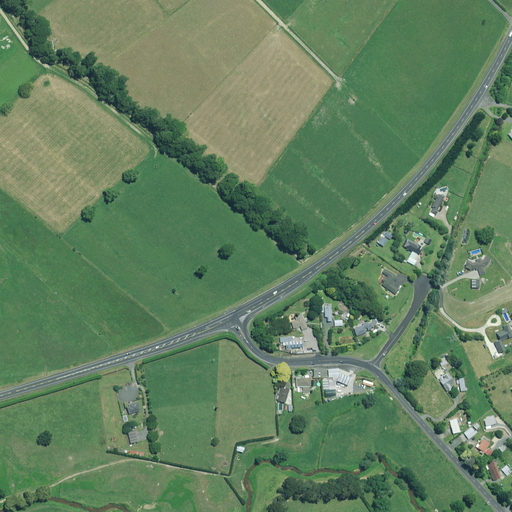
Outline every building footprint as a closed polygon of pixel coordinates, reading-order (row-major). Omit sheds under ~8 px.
[(445,196),(438,193),(435,198),(436,199),(432,207),(433,207),(430,215),(434,217),(445,196)] [(387,240),(382,237),(378,244),(383,247),(387,240)] [(423,247),(408,240),(404,247),(407,249),(407,250),(408,251),(408,250),(412,251),(407,262),(414,265),(416,261),(414,260),(417,254),(420,255),(422,251),(423,247)] [(475,262),(467,260),(464,269),(479,273),(479,276),(485,274),(483,268),(493,263),(489,255),(480,259),(475,261),(475,262)] [(397,277),(386,269),(383,273),(388,277),(382,285),(395,295),(399,290),(392,284),(396,279),(397,277)] [(323,308),(324,312),(325,317),(327,317),(327,322),(332,321),(330,306),(323,307),(323,308)] [(343,312),(340,319),(344,321),(345,318),(349,320),(351,316),(343,312)] [(304,320),(301,313),(294,316),(296,320),(291,322),(294,329),(300,327),(302,330),(308,328),(305,320),(304,320)] [(368,332),(371,330),(379,321),(373,316),(368,322),(362,324),(362,325),(354,328),(356,336),(366,333),(365,329),(367,328),(368,332)] [(496,334),(499,339),(494,342),(499,354),(506,351),(502,341),(509,338),(511,336),(511,332),(508,324),(503,326),(505,330),(496,334)] [(292,348),(292,342),(291,337),(285,337),(285,342),(283,343),(283,346),(285,346),(286,349),(292,348)] [(447,364),(445,358),(439,361),(441,366),(447,364)] [(350,373),(340,369),(328,369),(328,378),(332,378),(332,379),(322,380),(323,390),(329,389),(329,386),(336,386),(339,382),(348,386),(354,372),(351,370),(350,373)] [(453,381),(447,374),(443,376),(445,378),(440,382),(447,391),(452,388),(449,384),(453,381)] [(465,388),(463,376),(461,376),(461,378),(459,379),(459,380),(456,381),(457,384),(459,384),(461,392),(467,391),(467,388),(465,388)] [(303,386),(310,386),(310,378),(297,378),(297,386),(303,386)] [(289,389),(282,387),(277,400),(285,403),(289,389)] [(140,411),(137,401),(125,405),(126,408),(127,408),(129,414),(140,411)] [(460,432),(456,419),(449,421),(453,434),(460,432)] [(476,434),(471,428),(464,433),(468,439),(476,434)] [(138,442),(135,432),(128,434),(131,444),(138,442)] [(475,447),(481,450),(479,453),(483,455),(484,452),(490,456),(492,451),(487,448),(490,444),(483,439),(479,445),(477,444),(475,447)] [(499,478),(493,461),(487,463),(488,466),(486,467),(487,470),(488,469),(493,481),(499,478)] [(511,471),(507,465),(502,470),(507,476),(511,471)]
